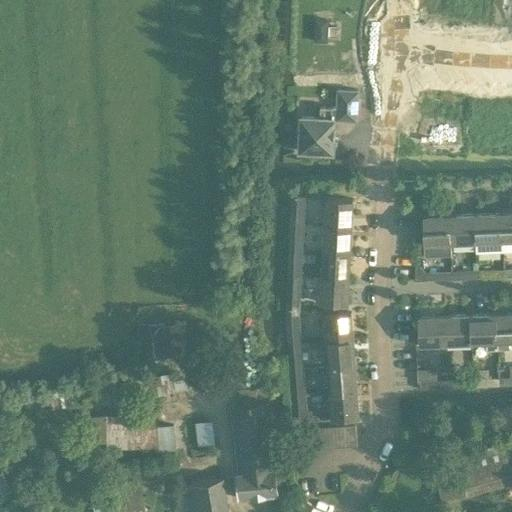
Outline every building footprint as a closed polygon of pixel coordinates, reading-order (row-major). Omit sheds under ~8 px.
[(348,0),(346,30),(370,31),(372,0),(348,0)] [(406,0),(405,33),(431,34),(432,6),(444,6),(444,0),(406,0)] [(449,0),(448,21),(462,22),(461,35),(480,36),(482,0),(449,0)] [(511,0),(482,0),(480,36),(499,37),(500,24),(511,24),(511,0)] [(315,19),(315,42),(327,42),(328,35),(328,26),(328,19),(315,19)] [(422,95),(420,137),(436,138),(436,122),(453,123),(455,83),(436,82),(435,95),(422,95)] [(455,83),(453,123),(470,124),(469,139),(485,140),(487,98),(473,97),(474,84),(455,83)] [(492,98),(490,140),(506,141),(507,125),(511,125),(511,85),(506,85),(506,98),(492,98)] [(298,97),(297,117),(303,117),(302,149),(304,149),(304,151),(317,151),(317,150),(335,151),(336,137),(337,137),(338,125),(336,125),(337,119),(355,120),(356,92),(337,91),(336,99),(298,97)] [(296,222),(304,223),(306,197),(297,196),(296,222)] [(326,223),(353,224),(355,198),(327,197),(326,223)] [(511,212),(501,213),(503,249),(511,248),(511,212)] [(501,213),(475,214),(476,241),(476,250),(503,249),(501,213)] [(475,214),(450,215),(451,242),(476,241),(475,214)] [(450,215),(423,216),(424,243),(451,242),(450,215)] [(303,249),(304,223),(296,222),(295,248),(303,249)] [(352,251),(353,224),(326,223),(324,249),(352,251)] [(295,248),(294,275),(302,275),(303,249),(295,248)] [(351,277),(352,251),(324,249),(323,275),(351,277)] [(479,278),(500,277),(499,269),(479,270),(479,278)] [(456,279),(479,278),(479,270),(455,271),(456,279)] [(428,280),(448,279),(447,271),(427,272),(428,280)] [(302,275),(294,275),(292,302),(301,302),(302,275)] [(350,302),(351,277),(323,275),(322,300),(350,302)] [(292,307),(291,316),(300,316),(300,307),(292,307)] [(326,340),(353,338),(351,312),(324,314),(326,340)] [(510,349),(509,339),(511,338),(511,312),(497,313),(498,349),(510,349)] [(487,350),(498,349),(497,313),(471,314),(472,340),(486,340),(487,350)] [(446,341),(472,340),(471,314),(444,315),(446,341)] [(419,316),(420,342),(434,342),(435,352),(447,351),(446,341),(444,315),(419,316)] [(293,343),(301,342),(300,316),(291,316),(293,343)] [(355,365),(353,338),(326,340),(328,367),(355,365)] [(293,343),(295,369),(303,368),(301,342),(293,343)] [(357,390),(355,365),(328,367),(330,392),(357,390)] [(297,394),(305,394),(303,368),(295,369),(297,394)] [(488,370),(473,370),(474,379),(488,378),(488,370)] [(101,406),(165,394),(166,400),(188,396),(186,380),(174,382),(173,375),(98,389),(101,406)] [(511,377),(510,377),(503,378),(503,385),(511,384),(511,377)] [(488,378),(474,379),(474,386),(495,385),(495,378),(488,378)] [(451,387),(474,386),(474,379),(451,379),(451,387)] [(421,380),(421,388),(443,387),(443,380),(421,380)] [(359,417),(357,390),(330,392),(332,419),(359,417)] [(305,394),(297,394),(299,421),(307,421),(305,394)] [(268,403),(232,406),(239,472),(236,473),(238,498),(277,494),(276,489),(282,489),(279,469),(275,469),(268,403)] [(93,443),(109,443),(109,447),(155,446),(156,451),(175,449),(173,425),(156,426),(156,414),(93,415),(93,443)] [(198,444),(216,443),(215,420),(197,421),(198,444)] [(345,445),(358,444),(356,424),(344,425),(345,445)] [(333,446),(345,445),(344,425),(332,426),(333,446)] [(321,446),(333,446),(332,426),(320,427),(321,446)] [(297,448),(309,447),(308,427),(296,428),(297,448)] [(309,447),(321,446),(320,427),(308,427),(309,447)] [(452,467),(434,472),(442,502),(511,482),(511,475),(503,445),(470,454),(469,450),(449,456),(452,467)] [(137,471),(109,476),(114,511),(120,511),(122,511),(143,511),(143,508),(137,471)] [(182,511),(228,511),(223,478),(178,485),(182,511)] [(6,492),(11,490),(7,481),(2,483),(6,492)] [(305,511),(308,511),(313,502),(302,497),(297,508),(305,511)]
